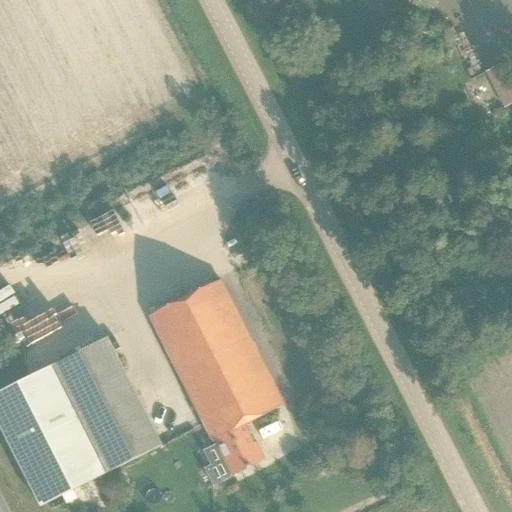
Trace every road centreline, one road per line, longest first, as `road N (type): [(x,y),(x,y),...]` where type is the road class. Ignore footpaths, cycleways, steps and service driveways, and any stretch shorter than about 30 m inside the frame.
road 1 (tertiary): [(473,511),(209,0)]
road 2 (unknown): [(293,163),(124,271),(47,296),(0,286)]
